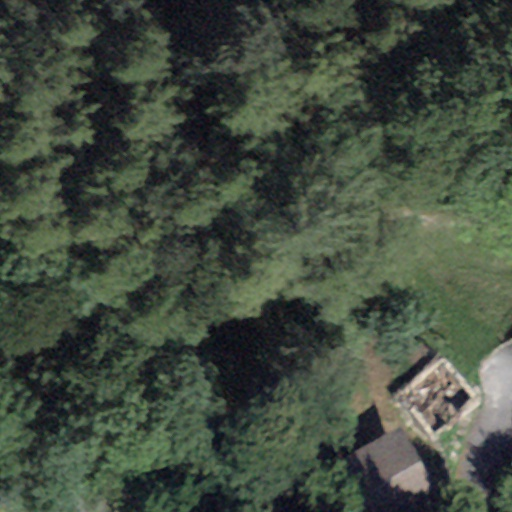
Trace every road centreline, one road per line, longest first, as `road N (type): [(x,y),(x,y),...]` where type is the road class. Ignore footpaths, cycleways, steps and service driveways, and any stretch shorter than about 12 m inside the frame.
road 1 (unclassified): [(88,511),(0,250)]
road 2 (unclassified): [(511,397),(484,443),(490,511)]
